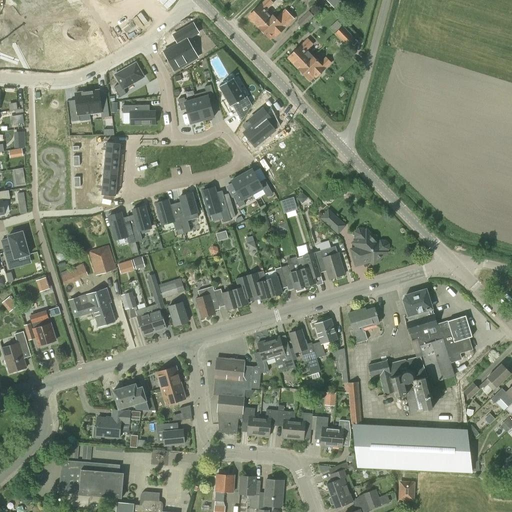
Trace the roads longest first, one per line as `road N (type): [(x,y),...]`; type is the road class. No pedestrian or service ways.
road 1 (tertiary): [(192,342),(453,263)]
road 2 (residential): [(192,342),(207,443),(285,457),(313,511)]
road 3 (tertiary): [(346,151),(197,0)]
road 4 (residential): [(171,141),(202,142),(222,131),(244,159),(219,174),(129,197)]
road 5 (tertiary): [(37,388),(192,342)]
road 6 (unclassified): [(346,151),(386,0)]
road 7 (tertiary): [(453,263),(346,151)]
road 8 (residential): [(0,227),(129,197)]
road 9 (residential): [(0,76),(73,78),(120,55)]
